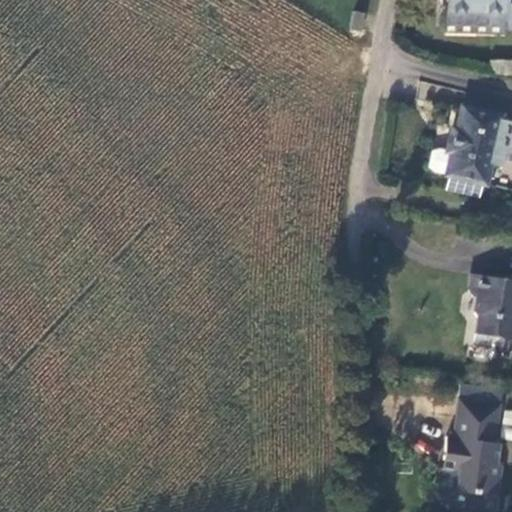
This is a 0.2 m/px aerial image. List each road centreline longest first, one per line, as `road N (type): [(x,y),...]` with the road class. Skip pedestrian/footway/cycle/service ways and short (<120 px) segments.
road 1 (residential): [(349,262),(392,0)]
road 2 (unknown): [(380,72),(511,104)]
